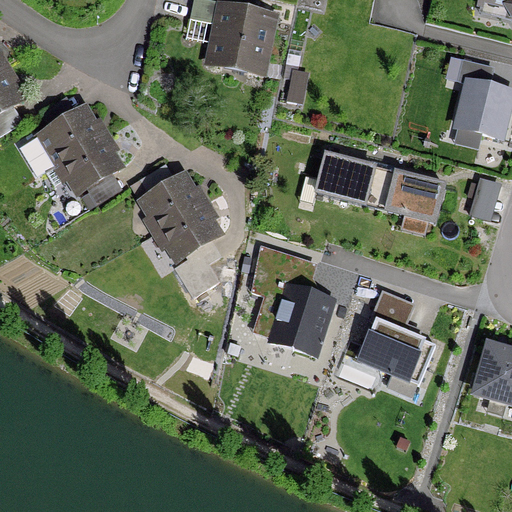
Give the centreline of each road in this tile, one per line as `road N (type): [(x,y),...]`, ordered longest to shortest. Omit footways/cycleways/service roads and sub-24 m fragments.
road 1 (track): [(0,308),(181,413),(421,511)]
road 2 (residential): [(0,1),(94,54),(126,40),(145,0)]
